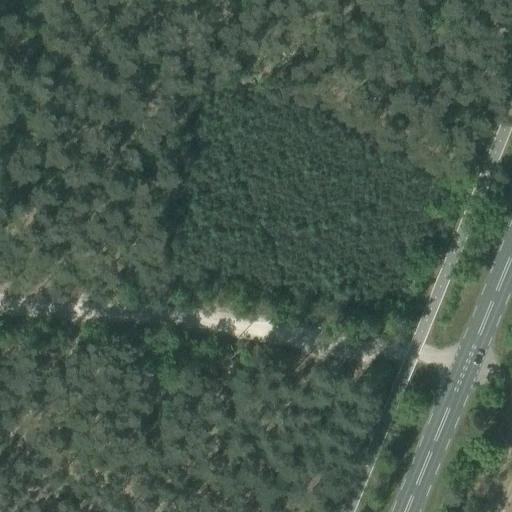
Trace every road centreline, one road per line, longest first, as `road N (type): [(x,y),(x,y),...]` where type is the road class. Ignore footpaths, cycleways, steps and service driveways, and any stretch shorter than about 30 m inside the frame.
road 1 (track): [(0,304),(255,325),(412,354),(511,389)]
road 2 (primary): [(404,511),(511,251)]
